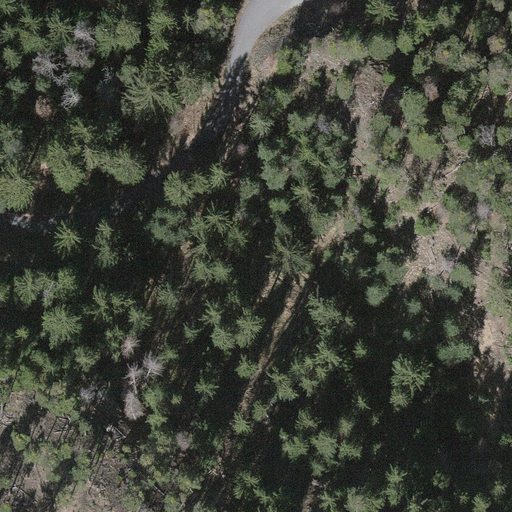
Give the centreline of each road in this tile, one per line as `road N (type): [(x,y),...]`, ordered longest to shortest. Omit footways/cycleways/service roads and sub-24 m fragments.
road 1 (track): [(235,65),(247,161),(225,196),(131,270),(104,281),(47,277),(0,259)]
road 2 (unclassified): [(0,220),(82,221),(179,161),(219,117),(247,31),(277,0)]
